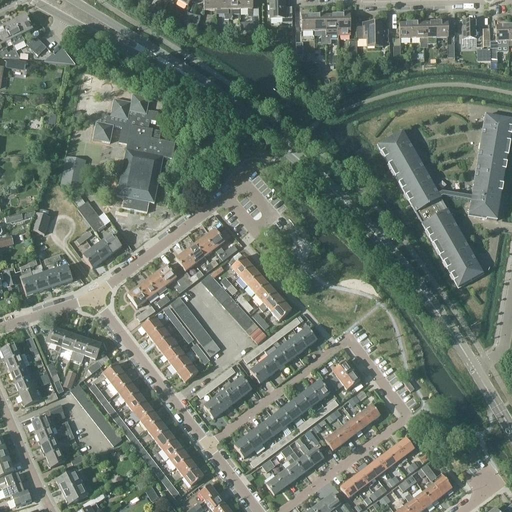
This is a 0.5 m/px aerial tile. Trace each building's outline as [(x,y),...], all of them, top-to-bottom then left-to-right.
[(203,0),(204,12),(217,12),(216,0),(203,0)] [(229,21),(228,0),(216,0),(217,12),(224,11),(225,21),(229,21)] [(228,0),(229,21),(232,21),(232,11),(240,11),(240,0),(228,0)] [(253,18),(253,11),(252,0),(240,0),(240,11),(248,11),(248,18),(252,18),(252,31),(259,31),(259,18),(253,18)] [(285,9),(285,0),(270,1),(270,21),(282,20),(282,25),(292,25),(291,9),(285,9)] [(191,28),(194,16),(188,15),(185,27),(191,28)] [(25,16),(14,22),(21,37),(33,31),(25,16)] [(197,30),(200,18),(194,16),(191,28),(197,30)] [(326,45),(329,45),(330,42),(329,32),(337,32),(337,17),(325,18),(326,45)] [(338,37),(350,36),(349,17),(337,17),(337,32),(338,37)] [(301,33),(314,32),(313,18),(301,18),(301,33)] [(326,45),(325,18),(313,18),(314,32),(320,32),(320,45),(326,45)] [(12,23),(3,27),(11,42),(13,48),(19,45),(22,43),(24,42),(21,37),(14,22),(12,23)] [(476,32),(476,22),(462,22),(462,41),(476,41),(476,49),(484,49),(483,32),(476,32)] [(382,32),(382,24),(362,24),(362,28),(356,29),(355,40),(366,40),(366,48),(382,47),(382,44),(388,44),(388,31),(382,32)] [(435,39),(447,39),(447,24),(435,25),(435,39)] [(400,40),(412,40),(411,25),(399,25),(400,40)] [(424,49),(423,25),(411,25),(412,40),(420,40),(420,49),(424,49)] [(424,49),(427,49),(427,40),(435,39),(435,25),(423,25),(424,49)] [(0,51),(1,51),(2,52),(6,50),(8,50),(5,45),(6,44),(11,42),(3,27),(0,28),(0,51)] [(496,43),(508,42),(507,28),(495,28),(496,43)] [(35,43),(32,40),(26,46),(38,57),(46,49),(38,40),(35,43)] [(44,63),(70,66),(75,67),(62,50),(61,51),(55,57),(53,55),(52,55),(44,63)] [(8,54),(1,58),(2,59),(14,60),(18,61),(20,60),(17,55),(15,51),(10,53),(8,54)] [(490,51),(477,52),(477,64),(483,63),(491,63),(490,51)] [(26,63),(7,60),(6,69),(24,72),(26,63)] [(147,112),(149,99),(132,96),(130,104),(114,101),(110,118),(102,116),(100,125),(96,124),(92,141),(110,145),(113,128),(121,130),(118,144),(127,146),(117,197),(124,199),(122,209),(147,214),(149,203),(154,204),(163,159),(172,161),(175,145),(159,142),(161,133),(148,130),(150,122),(156,123),(158,114),(151,112),(151,113),(147,112)] [(468,217),(496,222),(511,128),(511,120),(485,116),(471,199),(442,194),(438,196),(440,199),(443,197),(471,202),(468,217)] [(483,276),(440,199),(438,196),(402,132),(377,146),(458,290),(483,276)] [(61,184),(61,186),(81,190),(83,180),(89,181),(90,173),(84,172),(84,171),(86,165),(86,163),(66,159),(66,161),(61,184)] [(6,197),(16,195),(15,189),(5,191),(6,197)] [(79,197),(73,202),(79,210),(85,205),(79,197)] [(91,229),(101,222),(98,218),(87,203),(85,205),(79,210),(77,211),(91,229)] [(6,225),(22,221),(26,220),(25,214),(5,219),(6,225)] [(44,236),(49,219),(36,215),(31,232),(44,236)] [(105,227),(110,223),(103,215),(98,218),(101,222),(91,229),(95,234),(104,226),(105,227)] [(224,253),(219,247),(223,244),(214,231),(204,239),(214,251),(222,263),(237,252),(233,246),(224,253)] [(86,242),(92,237),(89,232),(83,237),(86,242)] [(112,256),(121,248),(112,236),(102,243),(112,256)] [(79,247),(86,242),(83,237),(76,242),(79,247)] [(0,250),(13,247),(11,239),(0,241),(0,250)] [(204,258),(214,251),(204,239),(195,246),(204,258)] [(102,263),(112,256),(102,243),(92,250),(102,263)] [(195,266),(204,258),(195,246),(185,253),(195,266)] [(93,270),(102,263),(92,250),(83,258),(93,270)] [(185,273),(195,266),(185,253),(176,260),(185,273)] [(239,279),(251,268),(242,259),(231,270),(239,279)] [(213,270),(218,266),(214,261),(209,265),(213,270)] [(208,274),(213,270),(209,265),(204,269),(208,274)] [(61,286),(72,282),(67,267),(56,271),(61,286)] [(166,288),(175,280),(166,268),(156,275),(166,288)] [(217,277),(224,272),(220,268),(213,273),(217,277)] [(247,287),(259,277),(251,268),(239,279),(247,287)] [(49,290),(61,286),(56,271),(44,275),(49,290)] [(10,287),(16,286),(12,274),(6,276),(10,287)] [(190,279),(186,274),(181,278),(189,288),(198,281),(194,276),(190,279)] [(38,294),(49,290),(44,275),(33,279),(38,294)] [(156,295),(166,288),(156,275),(147,282),(156,295)] [(204,288),(213,280),(209,276),(200,284),(204,288)] [(255,296),(267,286),(259,277),(247,287),(255,296)] [(179,295),(189,288),(181,278),(176,282),(180,287),(175,290),(179,295)] [(26,298),(38,294),(33,279),(21,283),(26,298)] [(221,289),(213,280),(204,288),(212,297),(221,289)] [(226,290),(231,286),(225,280),(220,284),(226,290)] [(146,302),(156,295),(147,282),(137,289),(146,302)] [(232,296),(236,293),(231,286),(226,290),(232,296)] [(263,305),(275,294),(267,286),(255,296),(263,305)] [(137,309),(146,302),(137,289),(127,297),(137,309)] [(221,289),(212,297),(216,302),(225,294),(221,289)] [(229,298),(225,294),(217,302),(220,306),(229,298)] [(271,314),(283,303),(275,294),(263,305),(258,309),(263,314),(267,310),(271,314)] [(242,308),(247,304),(241,297),(236,301),(242,308)] [(165,306),(169,302),(166,298),(161,301),(165,306)] [(224,311),(233,302),(229,298),(220,306),(224,311)] [(173,311),(183,304),(179,299),(170,307),(173,311)] [(160,309),(165,306),(161,301),(156,305),(160,309)] [(228,315),(237,307),(233,302),(224,311),(228,315)] [(279,323),(291,312),(283,303),(271,314),(279,323)] [(177,316),(186,309),(183,304),(173,311),(177,316)] [(249,315),(253,310),(247,304),(242,308),(249,315)] [(232,319),(242,312),(237,307),(228,315),(232,319)] [(140,324),(155,313),(151,308),(136,319),(140,324)] [(180,321),(190,313),(186,309),(177,316),(180,321)] [(170,321),(174,318),(169,310),(164,314),(170,321)] [(236,324),(246,316),(242,312),(232,319),(236,324)] [(184,325),(194,318),(190,313),(180,321),(184,325)] [(258,325),(263,321),(256,315),(252,319),(258,325)] [(241,328),(250,320),(246,316),(236,324),(241,328)] [(175,329),(180,325),(174,318),(170,321),(175,329)] [(188,330),(197,323),(194,318),(184,325),(188,330)] [(149,338),(161,328),(154,319),(141,328),(149,338)] [(244,333),(253,325),(250,320),(241,328),(244,333)] [(292,330),(300,324),(296,320),(288,326),(292,330)] [(264,332),(269,328),(263,321),(258,325),(264,332)] [(192,335),(201,328),(197,323),(188,330),(192,335)] [(249,337),(258,329),(253,325),(244,333),(249,337)] [(284,336),(292,330),(288,326),(281,332),(284,336)] [(156,347),(168,338),(161,328),(149,338),(156,347)] [(195,340),(205,333),(201,328),(192,335),(195,340)] [(184,340),(189,337),(183,329),(178,333),(184,340)] [(257,346),(266,338),(258,329),(249,337),(257,346)] [(60,355),(61,350),(66,335),(55,331),(52,330),(47,345),(57,348),(55,353),(60,355)] [(306,349),(316,342),(306,330),(297,337),(306,349)] [(199,345),(208,337),(205,333),(195,340),(199,345)] [(273,345),(280,339),(277,334),(269,340),(273,345)] [(72,354),(78,339),(66,335),(61,350),(72,354)] [(188,345),(193,342),(189,337),(184,340),(188,345)] [(203,349),(212,342),(208,337),(199,345),(203,349)] [(297,357),(306,349),(297,337),(287,344),(297,357)] [(163,356),(175,347),(168,338),(156,347),(163,356)] [(84,358),(89,343),(78,339),(72,354),(84,358)] [(265,351),(273,345),(269,340),(262,346),(265,351)] [(206,354),(216,347),(212,342),(203,349),(206,354)] [(95,362),(101,347),(89,343),(84,358),(95,362)] [(288,364),(297,357),(287,344),(278,351),(288,364)] [(5,362),(6,363),(20,357),(15,346),(7,349),(6,347),(0,349),(2,352),(1,352),(4,359),(3,359),(4,362),(5,362)] [(170,366),(182,356),(175,347),(163,356),(170,366)] [(210,359),(219,352),(216,347),(206,354),(210,359)] [(198,359),(203,356),(197,348),(193,352),(198,359)] [(254,359),(261,353),(258,349),(250,355),(254,359)] [(33,358),(36,364),(41,362),(36,351),(31,353),(33,358)] [(278,371),(288,364),(278,351),(269,358),(278,371)] [(246,365),(254,359),(250,355),(243,361),(246,365)] [(20,357),(6,363),(10,375),(25,369),(29,367),(24,356),(20,357)] [(177,375),(190,365),(182,356),(170,366),(177,375)] [(204,367),(209,363),(203,356),(198,359),(204,367)] [(269,378),(278,371),(269,358),(259,365),(269,378)] [(328,391),(352,373),(345,363),(332,373),(336,378),(325,386),(328,391)] [(87,379),(91,376),(101,368),(97,364),(88,371),(85,378),(87,379)] [(184,385),(197,375),(190,365),(177,375),(184,385)] [(259,385),(269,378),(259,365),(250,373),(259,385)] [(110,385),(123,375),(116,366),(103,376),(110,385)] [(15,386),(29,380),(25,369),(10,375),(15,386)] [(227,380),(235,374),(231,370),(223,376),(227,380)] [(45,373),(36,376),(41,388),(45,386),(50,384),(48,378),(45,373)] [(71,391),(77,376),(69,373),(63,389),(71,391)] [(346,392),(359,382),(352,373),(328,391),(332,396),(343,387),(346,392)] [(118,395),(130,385),(123,375),(110,385),(118,395)] [(219,386),(227,380),(223,376),(216,381),(219,386)] [(241,399),(251,392),(241,379),(232,387),(241,399)] [(20,397),(34,391),(29,380),(15,386),(20,397)] [(89,389),(92,386),(87,380),(84,383),(89,389)] [(405,383),(403,384),(409,392),(410,394),(414,391),(407,381),(405,383)] [(319,403),(329,395),(319,383),(309,390),(319,403)] [(208,395),(215,389),(212,384),(204,390),(208,395)] [(125,404),(138,394),(130,385),(118,395),(125,404)] [(95,397),(100,393),(94,386),(89,390),(95,397)] [(114,448),(122,442),(79,387),(71,393),(114,448)] [(232,406),(241,399),(232,387),(222,394),(232,406)] [(200,401),(208,395),(204,390),(196,396),(200,401)] [(309,410),(319,403),(309,390),(300,397),(309,410)] [(25,408),(39,402),(34,391),(20,397),(25,408)] [(359,402),(366,396),(363,392),(356,398),(359,402)] [(101,405),(106,401),(100,393),(95,397),(101,405)] [(132,413),(145,403),(138,394),(125,404),(132,413)] [(223,413),(232,406),(222,394),(213,401),(223,413)] [(46,406),(57,401),(55,395),(44,400),(46,406)] [(300,417),(309,410),(300,397),(290,404),(300,417)] [(213,421),(223,413),(213,401),(203,408),(213,421)] [(330,412),(337,406),(334,402),(326,408),(330,412)] [(139,423),(152,413),(145,403),(132,413),(139,423)] [(291,424),(300,417),(290,404),(281,411),(291,424)] [(110,416),(114,412),(109,405),(104,408),(110,416)] [(51,417),(62,412),(60,406),(49,411),(51,417)] [(370,425),(379,418),(371,407),(362,414),(370,425)] [(318,421),(326,415),(323,410),(315,416),(318,421)] [(281,431),(291,424),(281,411),(272,419),(281,431)] [(115,424),(120,420),(114,412),(110,416),(115,424)] [(147,432),(159,422),(152,413),(139,423),(147,432)] [(330,425),(337,419),(333,414),(326,420),(330,425)] [(361,432),(370,425),(362,414),(352,421),(361,432)] [(311,427),(318,421),(315,416),(307,422),(311,427)] [(36,436),(51,430),(46,419),(31,425),(36,436)] [(272,438),(281,431),(272,419),(262,426),(272,438)] [(351,439),(361,432),(352,421),(343,428),(351,439)] [(154,442),(167,432),(159,422),(147,432),(154,442)] [(316,435),(318,434),(322,431),(320,429),(326,425),(324,422),(312,430),(316,435)] [(67,436),(71,434),(67,423),(62,425),(67,436)] [(124,435),(129,431),(123,423),(118,427),(124,435)] [(300,435),(307,429),(304,425),(296,430),(300,435)] [(263,446),(272,438),(262,426),(253,433),(263,446)] [(342,445),(351,439),(343,428),(334,435),(342,445)] [(41,447),(55,441),(51,430),(36,436),(41,447)] [(292,441),(300,435),(296,430),(288,436),(292,441)] [(130,442),(135,439),(129,431),(124,435),(130,442)] [(161,451),(174,441),(167,432),(154,442),(161,451)] [(304,436),(309,442),(314,438),(309,432),(304,436)] [(253,453),(263,446),(253,433),(244,440),(253,453)] [(333,453),(342,445),(334,435),(325,442),(333,453)] [(410,437),(405,440),(413,451),(418,447),(410,437)] [(280,449),(288,443),(285,439),(277,445),(280,449)] [(243,460),(253,453),(244,440),(234,447),(243,460)] [(309,454),(304,446),(299,440),(295,443),(299,450),(305,457),(313,468),(322,460),(315,450),(309,454)] [(404,458),(413,451),(405,440),(396,447),(404,458)] [(45,459),(60,452),(55,441),(41,447),(45,459)] [(168,460),(181,450),(174,441),(161,451),(168,460)] [(139,454),(143,450),(138,442),(133,446),(139,454)] [(273,455),(280,449),(277,445),(269,451),(273,455)] [(289,457),(294,454),(289,447),(285,451),(289,457)] [(396,447),(386,454),(394,465),(399,461),(402,465),(406,462),(404,458),(396,447)] [(0,465),(9,462),(5,450),(0,452),(0,465)] [(145,461),(149,458),(143,450),(139,454),(145,461)] [(176,470),(188,460),(181,450),(168,460),(176,470)] [(285,451),(281,453),(285,460),(289,457),(285,451)] [(50,470),(65,464),(60,452),(45,459),(50,470)] [(261,464),(269,458),(265,453),(258,459),(261,464)] [(303,475),(313,468),(305,457),(299,461),(294,454),(289,457),(292,460),(303,475)] [(386,454),(377,461),(385,472),(388,475),(392,472),(390,469),(394,465),(386,454)] [(73,467),(83,463),(81,458),(71,462),(73,467)] [(254,469),(261,464),(258,459),(250,465),(254,469)] [(183,479),(196,469),(188,460),(176,470),(183,479)] [(303,475),(292,460),(288,463),(291,467),(286,472),(293,482),(303,475)] [(153,473),(158,469),(152,461),(147,465),(153,473)] [(376,479),(385,472),(377,461),(368,468),(376,479)] [(0,478),(13,474),(9,462),(0,465),(0,478)] [(270,471),(275,468),(270,462),(266,465),(270,471)] [(266,474),(270,471),(266,465),(261,468),(266,474)] [(443,474),(436,479),(426,466),(421,470),(426,476),(425,476),(431,483),(433,486),(442,497),(451,490),(447,484),(449,482),(443,474)] [(368,468),(359,475),(367,486),(369,489),(373,485),(371,482),(376,479),(368,468)] [(159,480),(164,477),(158,469),(153,473),(159,480)] [(190,489),(203,479),(196,469),(183,479),(190,489)] [(421,479),(425,476),(426,476),(421,470),(417,473),(421,479)] [(284,489),(293,482),(286,472),(276,479),(284,489)] [(61,495),(81,485),(75,473),(55,482),(61,495)] [(405,478),(401,474),(395,478),(392,480),(395,485),(405,478)] [(11,478),(10,475),(0,479),(0,485),(6,483),(9,490),(21,486),(17,476),(11,478)] [(358,493),(367,486),(359,475),(350,482),(358,493)] [(405,482),(402,485),(406,491),(406,490),(410,488),(416,484),(411,478),(405,482)] [(274,497),(284,489),(276,479),(266,486),(274,497)] [(168,491),(172,488),(166,480),(162,484),(168,491)] [(348,500),(358,493),(350,482),(340,489),(348,500)] [(433,486),(431,483),(426,487),(428,490),(424,493),(432,505),(442,497),(433,486)] [(68,508),(87,498),(81,485),(61,495),(68,508)] [(24,494),(21,486),(9,490),(2,493),(5,501),(12,499),(28,494),(27,493),(24,494)] [(209,487),(199,495),(206,505),(217,496),(209,487)] [(377,499),(386,492),(382,487),(373,494),(377,499)] [(174,499),(179,495),(172,488),(168,491),(174,499)] [(423,511),(432,505),(424,493),(414,500),(423,511)] [(16,509),(31,503),(28,494),(12,499),(16,509)] [(373,502),(377,499),(373,494),(369,497),(373,502)] [(334,511),(340,506),(332,495),(322,503),(328,511),(334,511)] [(409,504),(404,508),(407,511),(422,511),(423,511),(414,500),(411,497),(410,495),(405,499),(409,504)] [(95,511),(99,510),(96,506),(105,500),(102,496),(83,507),(86,511),(85,511),(95,511)] [(211,511),(215,511),(224,506),(217,496),(206,505),(211,511)] [(352,511),(360,511),(368,506),(364,501),(351,511),(352,511)] [(313,511),(328,511),(322,503),(312,510),(313,511)]
